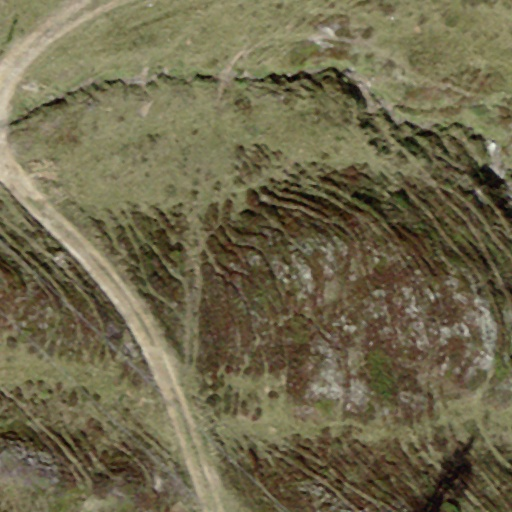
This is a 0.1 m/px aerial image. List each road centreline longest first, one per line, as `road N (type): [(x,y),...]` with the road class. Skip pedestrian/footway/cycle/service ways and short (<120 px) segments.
road 1 (track): [(209,511),(116,281),(0,163)]
road 2 (track): [(0,102),(7,66),(110,0)]
